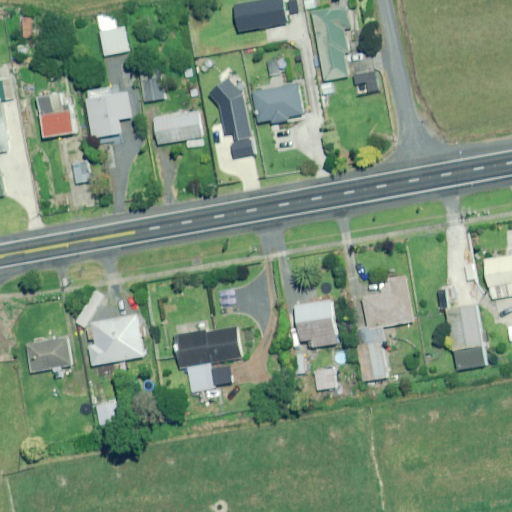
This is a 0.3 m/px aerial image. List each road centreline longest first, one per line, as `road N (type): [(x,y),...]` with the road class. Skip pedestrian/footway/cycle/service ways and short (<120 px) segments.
road 1 (trunk): [(511,163),(0,258)]
road 2 (track): [(386,0),(425,179)]
